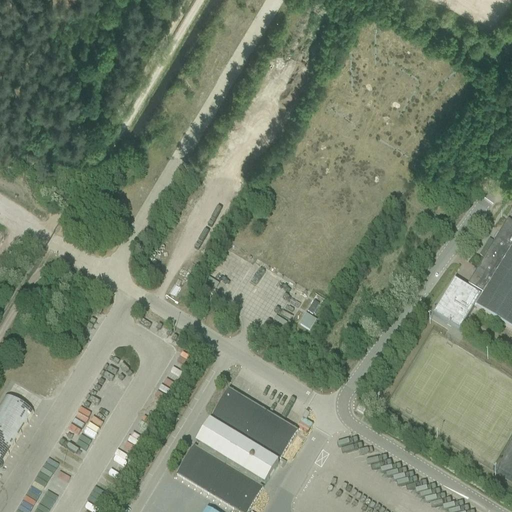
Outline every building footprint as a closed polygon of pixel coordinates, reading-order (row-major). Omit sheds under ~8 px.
[(511,223),(507,221),(468,285),(469,286),(467,289),(454,281),(433,316),(459,333),(474,309),(476,311),(476,312),(511,333),(511,223)] [(479,256),(483,258),(493,242),(489,240),(479,256)] [(307,314),(312,317),(319,306),(314,303),(307,314)] [(300,326),(309,332),(316,322),(306,316),(300,326)] [(169,401),(192,358),(181,352),(158,395),(169,401)] [(199,448),(197,451),(194,448),(177,477),(234,511),(249,511),(263,490),(259,488),(261,485),(264,487),(278,464),(275,462),(277,459),(280,461),(297,433),(229,391),(211,420),(215,422),(213,425),(209,423),(196,445),(199,448)] [(155,397),(152,402),(163,409),(166,404),(155,397)] [(5,398),(0,405),(0,469),(33,415),(5,398)] [(356,412),(363,416),(365,412),(358,407),(356,412)] [(141,424),(134,435),(145,441),(151,430),(141,424)] [(113,472),(110,477),(122,483),(124,478),(113,472)]
